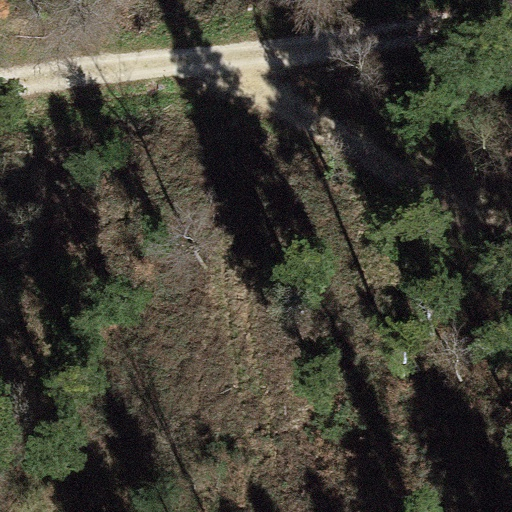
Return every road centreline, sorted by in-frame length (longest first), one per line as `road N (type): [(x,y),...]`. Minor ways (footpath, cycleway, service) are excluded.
road 1 (track): [(511,26),(280,64),(0,83)]
road 2 (track): [(280,64),(511,248)]
